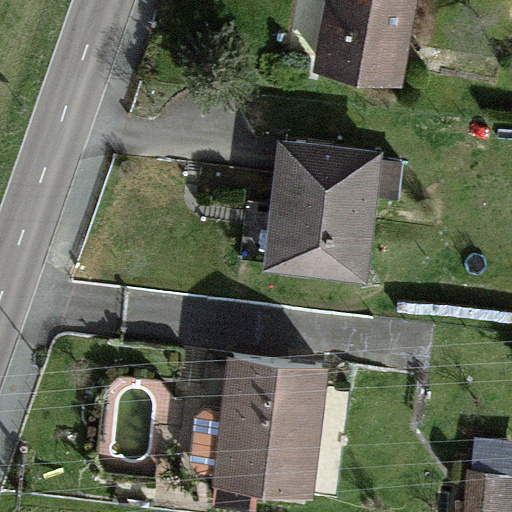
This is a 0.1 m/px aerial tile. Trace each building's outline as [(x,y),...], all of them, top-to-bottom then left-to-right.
[(328,0),(319,60),(395,73),(406,0),(328,0)] [(280,260),(358,270),(373,150),(283,139),(276,202),(287,204),(280,260)] [(269,259),(280,260),(287,204),(276,202),(269,259)] [(306,484),(321,362),(232,351),(226,406),(203,403),(193,411),(188,458),(196,468),(218,470),(218,475),(213,480),(214,492),(253,497),(255,478),(306,484)] [(511,456),(474,452),(472,469),(509,473),(511,473),(511,456)] [(467,468),(462,511),(453,510),(452,511),(504,511),(509,473),(472,469),(467,468)]
